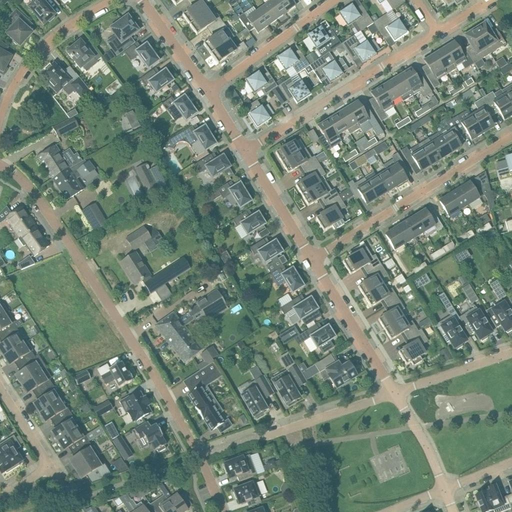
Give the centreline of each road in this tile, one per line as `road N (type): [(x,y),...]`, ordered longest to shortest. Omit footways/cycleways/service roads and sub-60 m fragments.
road 1 (residential): [(221,511),(203,464),(108,304),(40,205),(0,163)]
road 2 (residential): [(312,258),(511,136)]
road 3 (residential): [(245,150),(437,33)]
road 4 (residential): [(0,124),(7,96),(49,40),(112,0)]
road 5 (residential): [(395,392),(312,258)]
road 6 (residential): [(209,91),(335,0)]
road 7 (residential): [(312,258),(245,150)]
road 8 (residential): [(511,353),(395,392)]
